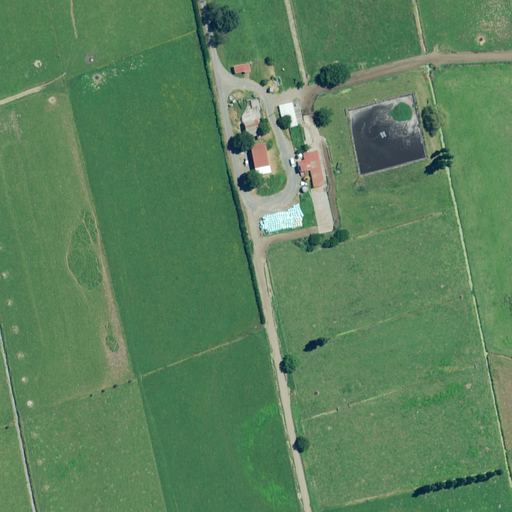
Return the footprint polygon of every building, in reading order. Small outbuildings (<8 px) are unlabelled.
[(250,73),(248,64),(232,67),(234,74),(243,72),(244,74),(250,73)] [(297,126),(291,103),(278,106),(282,119),(287,118),(289,127),(297,126)] [(247,138),(256,136),(257,141),(261,140),(260,135),(256,120),(243,123),(247,138)] [(269,172),(263,144),(249,147),(255,175),(269,172)] [(323,186),(317,151),(302,154),(304,161),(297,162),(299,172),(310,170),(313,188),(323,186)]
